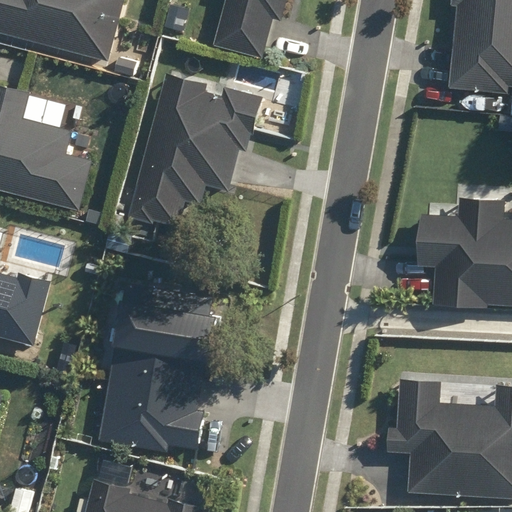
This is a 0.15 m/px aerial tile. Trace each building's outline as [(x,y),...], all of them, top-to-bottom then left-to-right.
[(0,0),(0,29),(113,59),(128,0),(0,0)] [(230,0),(219,43),(268,56),(278,17),(287,19),(291,0),(230,0)] [(511,0),(455,0),(456,4),(462,4),(454,86),(511,91),(511,0)] [(253,134),(263,97),(224,87),(222,95),(207,91),(209,83),(165,72),(128,217),(152,223),(153,221),(181,227),(187,204),(202,208),(207,187),(228,192),(239,149),(246,150),(250,134),(253,134)] [(0,187),(84,209),(97,159),(71,152),(76,129),(27,116),(34,91),(0,81),(0,187)] [(511,306),(511,218),(506,218),(507,199),(458,196),(457,214),(420,212),(416,267),(434,268),(432,305),(487,308),(488,305),(511,306)] [(0,333),(38,344),(56,279),(24,270),(22,276),(0,269),(0,333)] [(99,439),(166,450),(167,443),(196,448),(203,412),(196,411),(204,363),(210,364),(219,316),(210,315),(213,295),(127,280),(99,439)] [(415,451),(412,490),(511,496),(511,383),(501,383),(500,404),(444,401),(446,380),(405,377),(402,425),(393,425),(392,450),(415,451)] [(204,511),(206,507),(168,498),(167,503),(130,494),(131,488),(94,479),(85,511),(204,511)] [(33,511),(36,488),(16,486),(14,511),(15,511),(33,511)]
